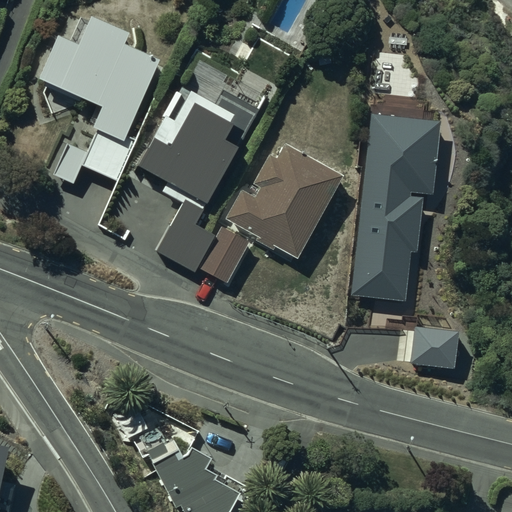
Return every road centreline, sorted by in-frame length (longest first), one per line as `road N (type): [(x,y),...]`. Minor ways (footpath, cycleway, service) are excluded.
road 1 (tertiary): [(0,269),(301,387),(511,444)]
road 2 (residential): [(117,511),(0,334)]
